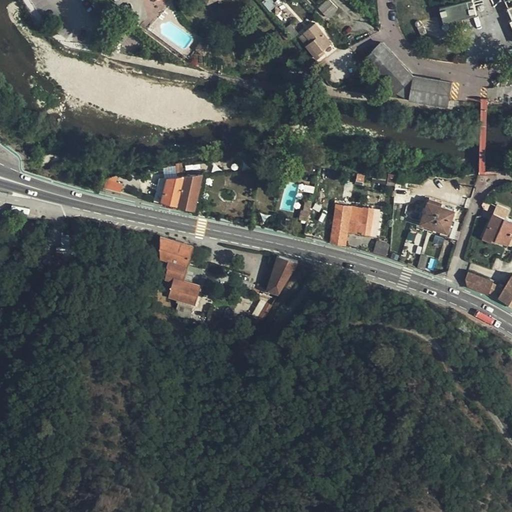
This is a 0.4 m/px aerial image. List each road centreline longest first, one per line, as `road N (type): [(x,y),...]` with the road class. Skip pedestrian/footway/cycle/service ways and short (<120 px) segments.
road 1 (primary): [(448,294),(316,252),(77,199)]
road 2 (track): [(511,428),(442,341),(418,324),(365,315),(301,340),(282,321),(316,252)]
road 3 (residential): [(384,0),(388,27),(420,65),(470,72),(511,64)]
road 4 (residential): [(511,176),(482,191),(448,294)]
